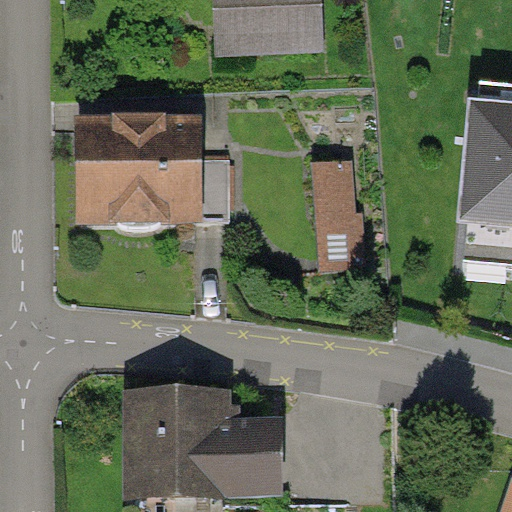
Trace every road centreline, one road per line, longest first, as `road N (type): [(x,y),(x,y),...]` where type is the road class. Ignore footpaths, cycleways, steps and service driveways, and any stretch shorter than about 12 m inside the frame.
road 1 (residential): [(23,344),(216,351),(390,375),(511,409)]
road 2 (residential): [(23,344),(23,0)]
road 3 (residential): [(22,511),(23,344)]
